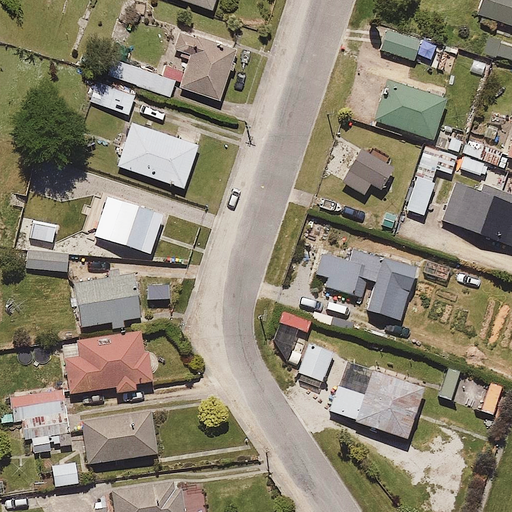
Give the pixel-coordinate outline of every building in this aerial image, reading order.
[(170,50),(160,76),(199,91),(218,43),(163,21),(155,41),(170,50)] [(420,43),(393,34),(386,55),(413,64),(420,43)] [(432,87),(368,69),(355,116),(418,134),(432,87)] [(97,76),(87,99),(127,117),(137,94),(97,76)] [(511,79),(510,79),(487,149),(511,157),(511,79)] [(180,135),(112,114),(98,157),(166,178),(180,135)] [(379,195),(393,167),(355,148),(337,185),(363,198),(367,189),(379,195)] [(511,192),(511,194),(440,172),(424,213),(511,245),(511,242),(511,192)] [(140,207),(91,190),(77,230),(126,247),(140,207)] [(366,250),(349,304),(389,317),(406,263),(366,250)] [(118,264),(56,274),(64,320),(125,311),(118,264)] [(278,306),(271,322),(303,335),(310,319),(278,306)] [(131,321),(57,331),(59,349),(48,351),(53,388),(139,376),(131,321)] [(322,377),(313,403),(392,430),(408,383),(357,366),(350,386),(322,377)] [(134,407),(65,411),(70,458),(138,449),(134,407)] [(172,511),(166,473),(94,484),(98,511),(172,511)] [(43,479),(4,480),(5,507),(44,505),(43,479)] [(51,511),(91,511),(91,494),(77,495),(77,489),(51,490),(51,511)]
